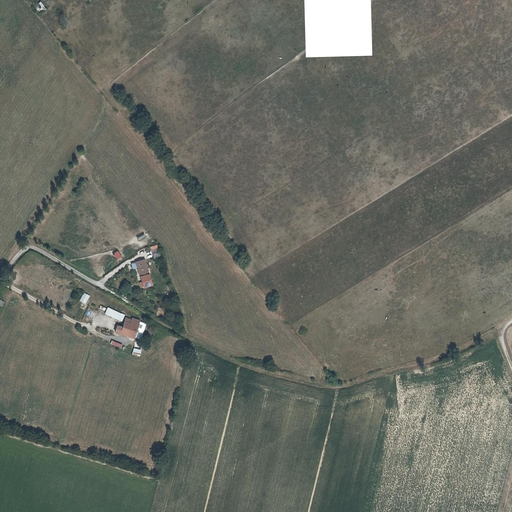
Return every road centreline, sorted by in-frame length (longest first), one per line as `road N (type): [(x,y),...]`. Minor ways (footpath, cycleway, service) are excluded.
road 1 (track): [(504,326),(428,360),(335,387),(238,362),(144,315)]
road 2 (unclassified): [(0,272),(29,247),(144,315)]
